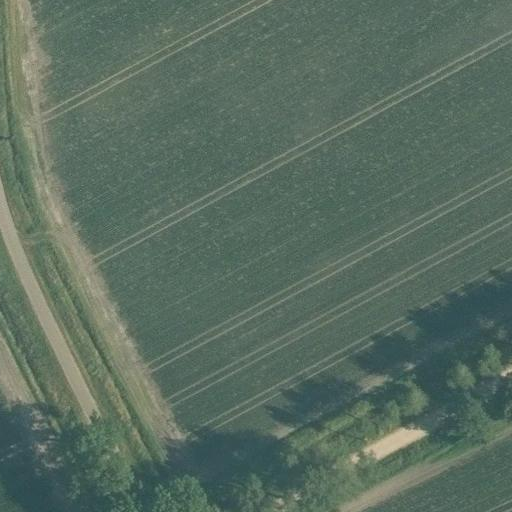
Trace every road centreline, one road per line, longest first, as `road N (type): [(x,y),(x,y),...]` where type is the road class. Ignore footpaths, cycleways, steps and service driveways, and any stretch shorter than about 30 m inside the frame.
road 1 (unclassified): [(0,236),(148,511)]
road 2 (track): [(276,511),(511,377)]
